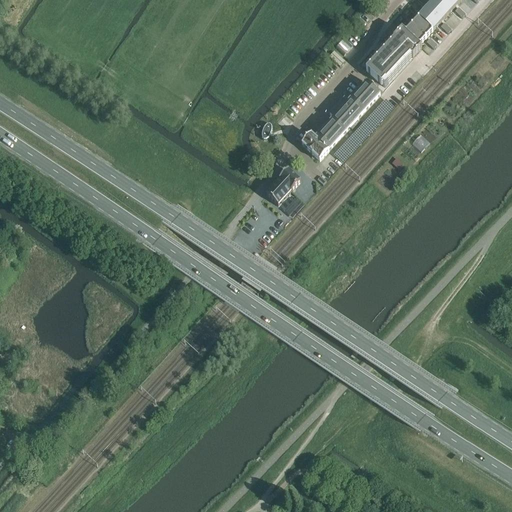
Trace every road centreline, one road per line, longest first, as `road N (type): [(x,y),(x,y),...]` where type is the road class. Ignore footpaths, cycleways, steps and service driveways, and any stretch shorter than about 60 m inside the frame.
road 1 (primary): [(0,135),(511,476)]
road 2 (primary): [(511,441),(0,104)]
road 3 (unclassified): [(328,403),(511,212)]
road 4 (residential): [(280,163),(301,120),(398,0)]
road 5 (unclassified): [(224,511),(328,403)]
road 6 (unclassified): [(248,511),(304,446),(328,403)]
